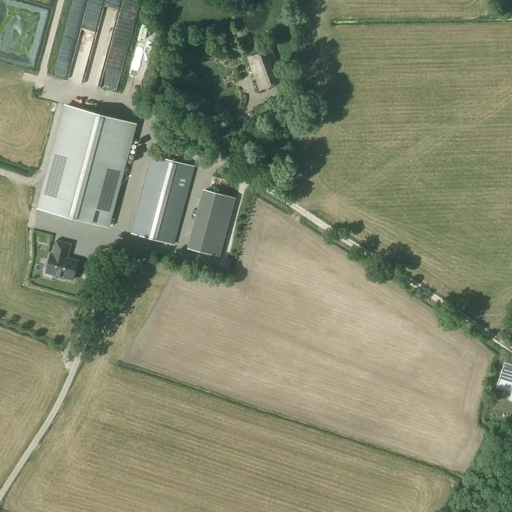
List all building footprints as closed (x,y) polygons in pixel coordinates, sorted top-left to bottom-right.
[(119,0),(111,35),(110,34),(98,85),(110,88),(112,79),(113,79),(123,38),(126,39),(135,0),(119,0)] [(272,50),(248,58),(259,90),(283,82),(272,50)] [(256,116),(267,111),(269,116),(297,105),(292,91),(264,101),(265,104),(253,108),(256,116)] [(134,124),(66,106),(39,209),(108,227),(134,124)] [(153,156),(133,234),(173,244),(193,166),(153,156)] [(270,168),(265,175),(263,179),(279,190),(285,179),(270,168)] [(234,197),(205,190),(190,248),(219,256),(234,197)] [(55,250),(54,255),(52,255),(49,266),(55,267),(53,275),(53,274),(52,275),(57,276),(56,278),(64,280),(65,278),(74,280),(79,261),(68,259),(71,245),(57,241),(55,250)] [(511,364),(504,362),(497,386),(511,390),(511,391),(509,400),(511,400),(511,364)]
